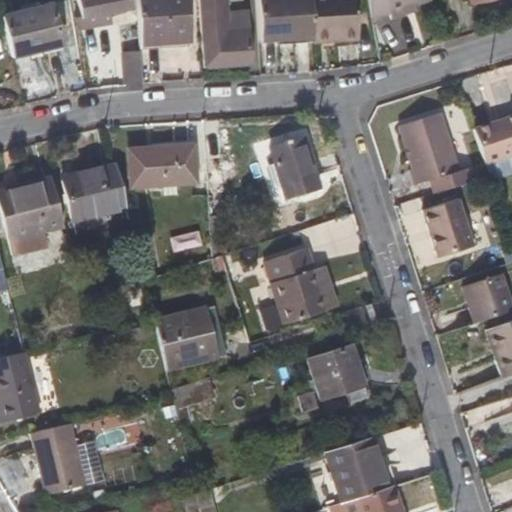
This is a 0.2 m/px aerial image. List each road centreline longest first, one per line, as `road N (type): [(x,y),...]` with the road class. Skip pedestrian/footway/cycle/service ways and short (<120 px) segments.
road 1 (residential): [(0,133),(120,109),(348,106)]
road 2 (residential): [(348,106),(443,402)]
road 3 (residential): [(348,106),(511,51)]
